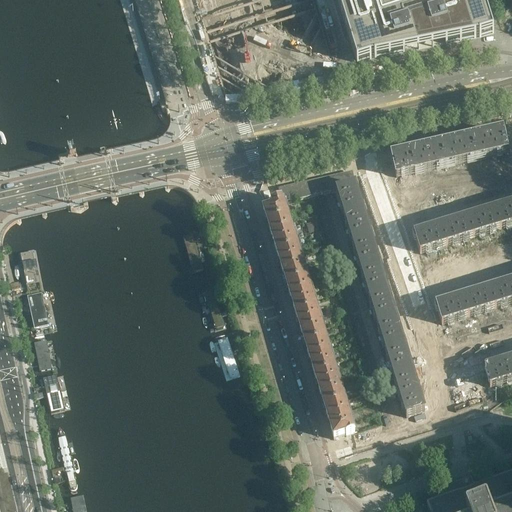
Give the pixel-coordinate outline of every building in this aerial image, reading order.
[(307,0),(197,0),(226,93),(329,69),(307,0)] [(484,1),(483,0),(337,0),(350,42),(353,41),(354,45),(351,45),(357,64),(371,59),(370,57),(374,56),(374,59),(476,39),(475,36),(478,35),(479,38),(494,34),(485,4),(482,5),(481,2),(484,1)] [(391,154),(396,178),(510,155),(505,131),(391,154)] [(68,158),(68,159),(73,158),(75,157),(76,157),(76,156),(75,151),(74,151),(72,150),(72,149),(70,150),(68,150),(67,153),(66,153),(68,157),(68,158)] [(283,202),(332,193),(329,179),(281,188),(283,202)] [(403,419),(424,414),(360,183),(338,189),(403,419)] [(288,219),(284,204),(283,204),(281,201),(271,204),(273,208),(263,211),(267,225),(288,219)] [(419,253),(511,229),(511,206),(413,232),(419,253)] [(298,250),(293,234),(288,219),(267,225),(270,233),(269,233),(270,238),(271,238),(276,254),(277,253),(277,256),(298,250)] [(194,236),(186,238),(195,271),(203,269),(194,236)] [(43,291),(34,250),(19,253),(25,281),(27,289),(28,294),(43,291)] [(307,280),(302,265),(298,250),(277,256),(278,258),(277,258),(282,274),(281,274),(283,279),(284,279),(286,287),(307,280)] [(317,311),(312,296),(307,280),(286,287),(289,294),(287,295),(289,300),(290,299),(295,315),(296,317),(317,311)] [(441,324),(511,305),(511,282),(435,303),(441,324)] [(41,294),(27,297),(31,314),(34,329),(48,326),(41,294)] [(213,300),(202,304),(216,344),(227,340),(213,300)] [(326,342),(321,326),(317,311),(296,317),(297,319),(296,319),(301,335),(300,335),(301,340),(303,340),(305,348),(326,342)] [(39,373),(52,371),(47,341),(34,344),(38,365),(39,373)] [(335,372),(331,357),(326,342),(305,348),(307,356),(306,356),(308,361),(309,361),(314,376),(315,379),(335,372)] [(217,350),(227,378),(238,374),(229,346),(217,350)] [(462,394),(511,381),(511,359),(457,373),(462,394)] [(345,403),(340,388),(335,372),(315,379),(316,381),(315,381),(320,396),(319,397),(320,402),(321,401),(324,409),(345,403)] [(50,415),(64,412),(64,411),(56,377),(42,380),(44,388),(46,398),(50,415)] [(355,435),(350,419),(345,403),(324,409),(326,417),(325,417),(327,422),(328,422),(333,441),(344,437),(345,436),(346,437),(355,435)] [(58,441),(58,442),(58,445),(64,469),(66,481),(68,488),(69,490),(70,491),(71,492),(73,493),(74,493),(75,492),(77,490),(78,488),(77,485),(68,443),(67,440),(66,439),(65,437),(64,435),(63,434),(62,433),(61,431),(60,430),(59,432),(59,433),(58,435),(58,436),(58,438),(58,441)] [(511,511),(511,475),(430,505),(429,506),(428,507),(428,508),(428,509),(429,511),(511,511)] [(86,511),(83,497),(70,500),(72,511),(86,511)]
